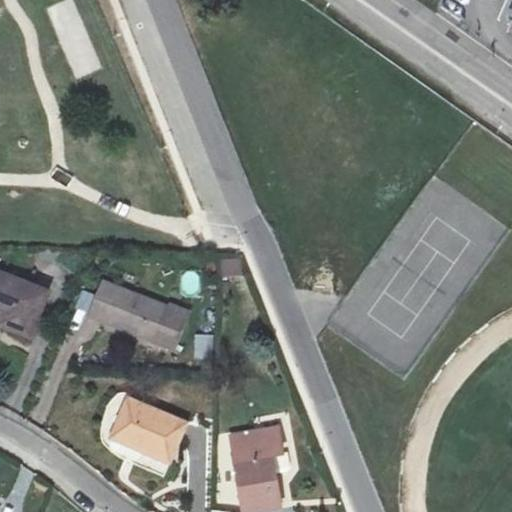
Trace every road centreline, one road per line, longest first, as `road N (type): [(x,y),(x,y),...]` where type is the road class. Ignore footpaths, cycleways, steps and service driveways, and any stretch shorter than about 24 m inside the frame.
road 1 (unclassified): [(360,511),(156,0)]
road 2 (secondary): [(360,0),(511,106)]
road 3 (residential): [(0,427),(123,511)]
